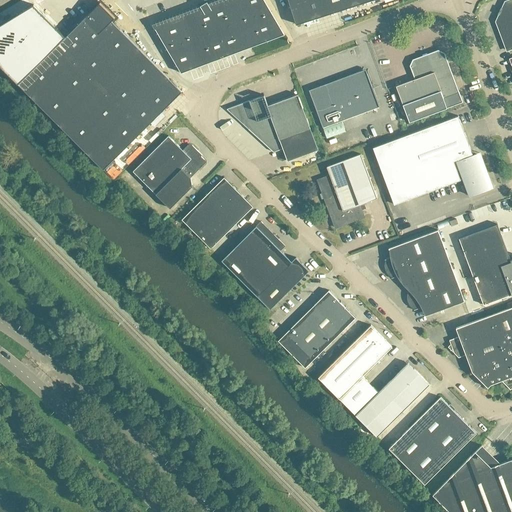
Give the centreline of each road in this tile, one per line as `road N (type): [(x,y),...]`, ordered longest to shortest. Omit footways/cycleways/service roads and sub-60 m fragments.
road 1 (unclassified): [(511,406),(478,401),(206,119),(215,86),(438,0)]
road 2 (primary): [(209,511),(78,381),(0,322)]
road 3 (primary): [(0,355),(164,511)]
road 4 (unclassified): [(511,139),(459,0)]
